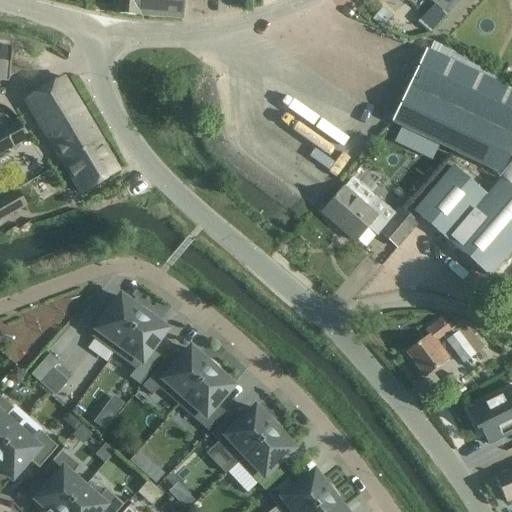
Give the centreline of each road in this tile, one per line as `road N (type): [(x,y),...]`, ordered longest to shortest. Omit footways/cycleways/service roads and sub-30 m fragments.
road 1 (residential): [(388,511),(330,432),(252,352),(140,267),(104,267),(0,307)]
road 2 (residential): [(331,327),(169,191),(129,142),(102,82),(106,32)]
road 3 (residential): [(478,511),(437,448),(331,327)]
road 4 (residential): [(106,32),(230,25),(305,0)]
road 5 (unclassified): [(511,330),(443,302),(400,298),(331,327)]
